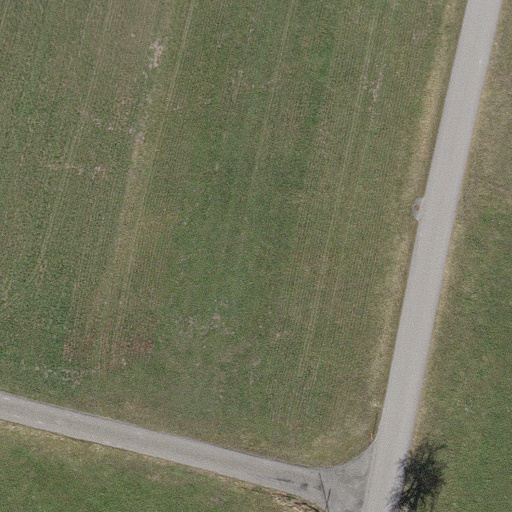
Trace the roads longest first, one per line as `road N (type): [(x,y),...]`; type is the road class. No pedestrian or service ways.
road 1 (unclassified): [(381,511),(491,0)]
road 2 (track): [(0,404),(383,503)]
